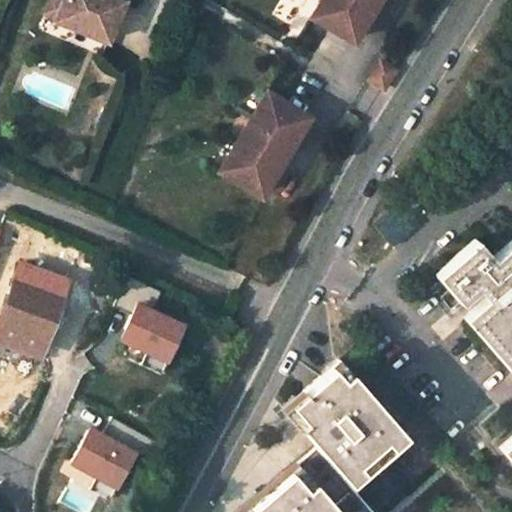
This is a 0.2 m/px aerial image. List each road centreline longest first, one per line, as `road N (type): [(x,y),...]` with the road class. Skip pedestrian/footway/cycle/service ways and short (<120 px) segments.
road 1 (unclassified): [(177,511),(362,167),(467,0)]
road 2 (unknown): [(0,488),(62,386),(91,286)]
